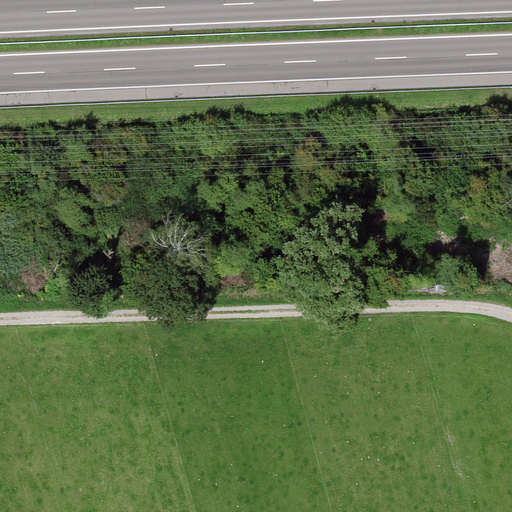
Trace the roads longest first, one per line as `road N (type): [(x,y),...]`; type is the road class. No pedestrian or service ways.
road 1 (track): [(511,315),(459,305),(0,321)]
road 2 (motorway): [(0,75),(511,53)]
road 3 (motorway): [(361,0),(0,15)]
